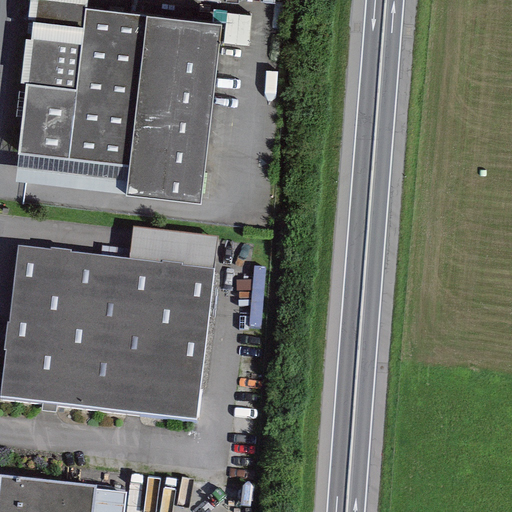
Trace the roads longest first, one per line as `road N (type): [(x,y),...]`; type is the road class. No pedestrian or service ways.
road 1 (trunk): [(356,511),(394,0)]
road 2 (trunk): [(376,0),(338,511)]
